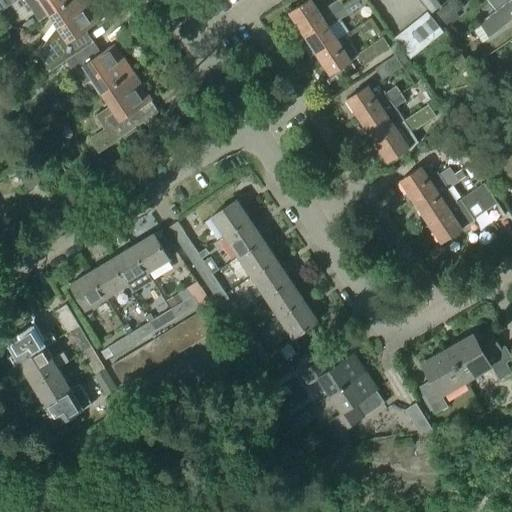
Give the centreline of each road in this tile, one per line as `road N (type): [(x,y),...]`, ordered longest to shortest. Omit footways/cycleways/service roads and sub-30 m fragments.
road 1 (residential): [(223,379),(34,494),(0,432)]
road 2 (residential): [(0,275),(252,133)]
road 3 (residential): [(387,343),(310,223)]
road 4 (residential): [(442,310),(365,191)]
